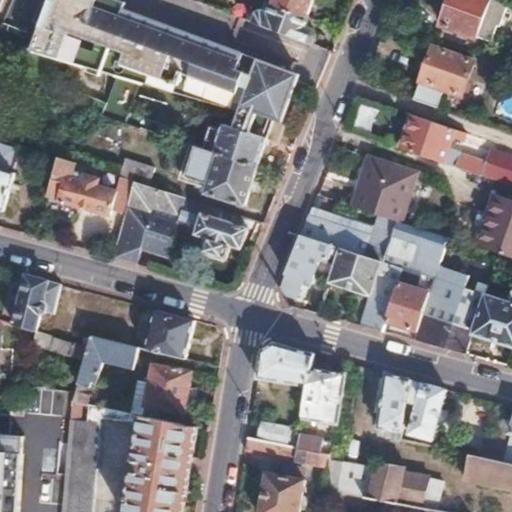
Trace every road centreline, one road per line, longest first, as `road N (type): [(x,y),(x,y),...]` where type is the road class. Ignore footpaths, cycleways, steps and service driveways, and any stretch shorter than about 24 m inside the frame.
road 1 (residential): [(373,0),(248,317)]
road 2 (residential): [(248,317),(511,392)]
road 3 (residential): [(0,244),(248,317)]
road 4 (residential): [(248,317),(213,511)]
